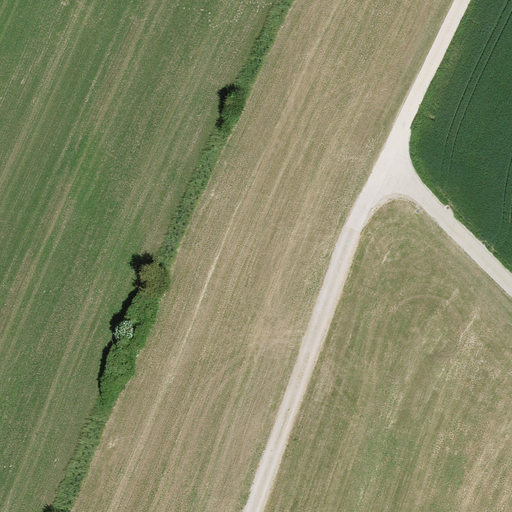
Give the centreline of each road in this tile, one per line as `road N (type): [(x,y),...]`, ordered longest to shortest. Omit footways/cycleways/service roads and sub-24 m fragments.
road 1 (track): [(386,160),(351,230),(253,511)]
road 2 (track): [(511,285),(386,160),(462,0)]
